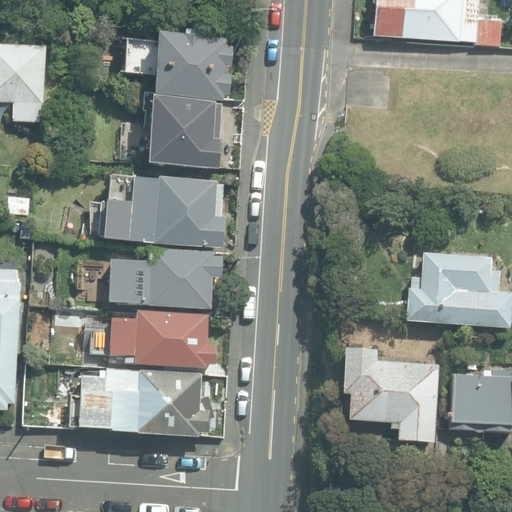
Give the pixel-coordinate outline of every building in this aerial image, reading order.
[(473,42),(498,44),(499,20),(475,18),(476,0),(373,0),(371,34),(473,41),(473,42)] [(151,94),(221,97),(221,91),(227,91),(228,71),(223,71),(223,62),(229,63),(230,43),(223,43),(224,36),(194,35),(194,29),(181,29),(181,34),(154,33),(151,94)] [(148,73),(149,39),(123,38),(121,72),(148,73)] [(11,122),(38,124),(39,104),(43,104),(45,47),(0,44),(0,101),(12,103),(11,122)] [(125,114),(141,115),(141,112),(145,112),(146,94),(138,94),(138,97),(126,97),(125,114)] [(145,160),(218,164),(220,135),(216,135),(218,100),(149,96),(145,160)] [(128,242),(222,249),(224,218),(219,217),(221,185),(216,185),(216,183),(156,179),(156,181),(132,179),(128,242)] [(6,214),(27,216),(29,200),(8,198),(6,214)] [(31,247),(32,222),(20,221),(19,246),(31,247)] [(107,303),(210,310),(212,279),(221,279),(222,257),(212,256),(213,253),(149,249),(148,263),(109,260),(107,303)] [(405,322),(508,329),(510,294),(498,293),(500,273),(489,272),(490,259),(422,255),(420,278),(410,277),(409,289),(406,289),(405,322)] [(14,404),(20,283),(16,283),(17,271),(0,270),(0,409),(7,410),(7,404),(14,404)] [(123,364),(205,368),(206,365),(214,365),(215,345),(205,344),(207,316),(136,311),(135,320),(104,318),(103,327),(110,328),(109,349),(124,350),(123,364)] [(396,437),(432,439),(435,361),(373,359),(374,348),(342,347),(340,392),(348,392),(347,418),(388,419),(388,426),(397,427),(396,437)] [(447,427),(509,430),(510,406),(511,405),(511,369),(482,368),(481,373),(451,372),(450,411),(445,411),(445,414),(448,414),(447,427)] [(112,435),(200,440),(200,436),(209,436),(210,413),(200,412),(202,375),(106,370),(106,372),(100,372),(99,380),(82,379),(81,398),(72,397),(70,430),(112,432),(112,435)] [(338,472),(342,443),(334,442),(329,471),(338,472)] [(340,473),(344,500),(379,495),(376,468),(340,473)]
